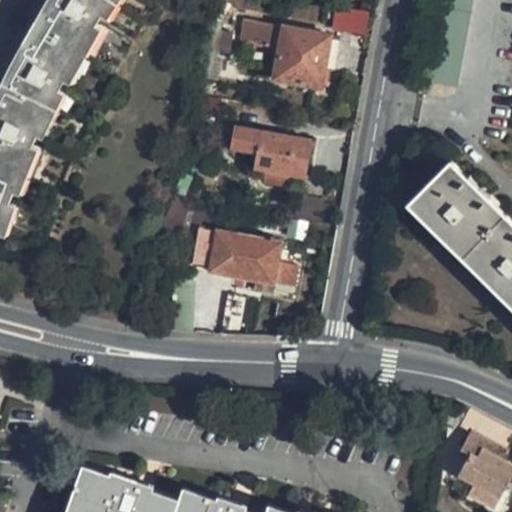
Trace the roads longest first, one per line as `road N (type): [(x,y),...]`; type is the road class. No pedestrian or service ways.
road 1 (residential): [(398,0),(338,364)]
road 2 (residential): [(0,319),(145,355),(338,364)]
road 3 (residential): [(338,364),(460,384),(511,410)]
